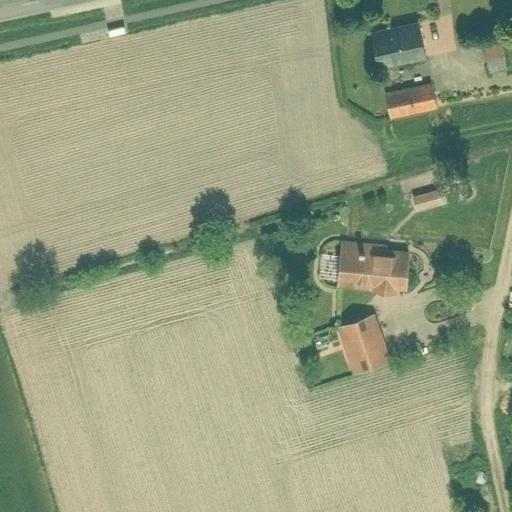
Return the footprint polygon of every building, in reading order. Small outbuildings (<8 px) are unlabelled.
[(366,31),(372,69),(419,62),(413,24),(366,31)] [(378,91),(382,118),(432,110),(427,83),(378,91)] [(409,199),(413,213),(439,206),(436,192),(409,199)] [(336,248),(334,286),(402,291),(404,252),(336,248)] [(366,316),(334,327),(349,373),(382,362),(366,316)]
